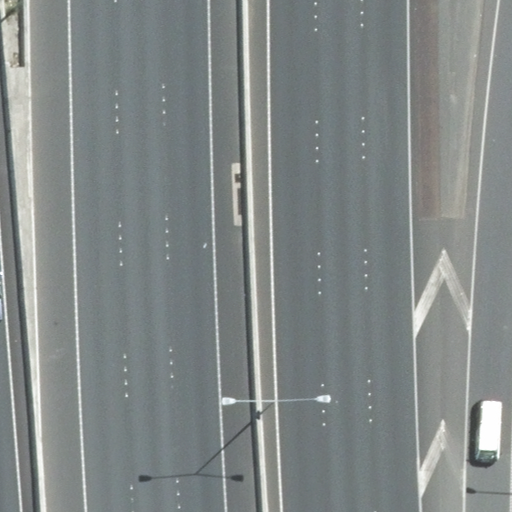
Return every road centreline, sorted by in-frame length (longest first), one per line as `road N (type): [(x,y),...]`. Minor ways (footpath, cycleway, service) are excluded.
road 1 (motorway): [(182,511),(151,0)]
road 2 (motorway): [(322,0),(344,511)]
road 3 (motorway): [(511,296),(496,511)]
